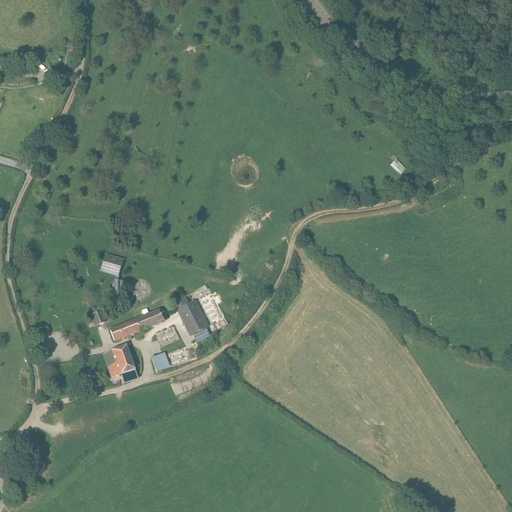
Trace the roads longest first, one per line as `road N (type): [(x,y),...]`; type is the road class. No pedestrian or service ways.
road 1 (track): [(151,379),(211,357),(241,332),(273,291),(304,221),(403,198),(511,121)]
road 2 (tertiary): [(511,98),(458,98),(409,86),(347,46),(308,0)]
